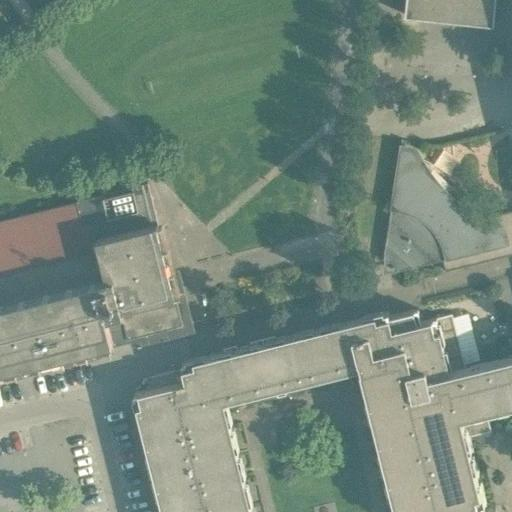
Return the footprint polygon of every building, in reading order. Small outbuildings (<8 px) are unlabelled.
[(494,23),(496,0),(406,0),(405,14),(494,23)] [(511,209),(480,217),(478,218),(458,200),(463,195),(464,195),(452,184),(452,185),(447,190),(428,173),(410,149),(401,148),(403,138),(402,138),(384,259),(385,259),(385,258),(394,256),(397,269),(396,269),(396,270),(443,259),(446,270),(511,253),(511,209)] [(183,324),(170,272),(148,183),(0,219),(0,369),(113,341),(112,337),(126,334),(127,338),(155,331),(183,324)] [(483,427),(479,411),(511,402),(511,354),(484,361),(466,366),(452,312),(421,320),(418,308),(389,315),(388,311),(240,348),(181,362),(183,367),(147,376),(150,388),(169,383),(174,401),(182,436),(189,463),(196,491),(201,511),(252,511),(224,400),(361,366),(397,511),(459,511),(484,506),(470,450),(467,451),(461,429),(468,427),(469,430),(483,427)] [(174,401),(169,383),(150,388),(134,392),(139,409),(174,401)] [(174,401),(139,409),(148,445),(182,436),(174,401)] [(189,463),(182,436),(148,445),(154,472),(189,463)] [(189,463),(154,472),(161,500),(196,491),(189,463)] [(201,511),(196,491),(161,500),(164,511),(201,511)]
